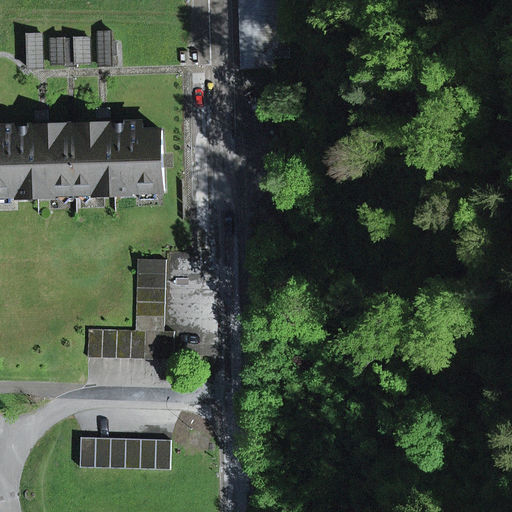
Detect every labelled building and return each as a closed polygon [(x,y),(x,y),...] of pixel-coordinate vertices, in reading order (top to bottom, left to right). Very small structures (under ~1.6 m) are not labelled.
[(290,58),(288,0),(240,0),(243,69),(274,68),(274,58),(290,58)] [(100,33),(101,67),(114,66),(113,32),(100,33)] [(29,35),(30,69),(43,69),(42,35),(29,35)] [(78,67),(78,64),(91,64),(90,39),(52,40),(53,65),(65,64),(66,68),(78,67)] [(134,192),(165,191),(163,131),(144,132),(143,124),(127,124),(21,127),(5,128),(5,136),(0,136),(0,196),(20,196),(20,200),(57,199),(57,195),(76,194),(76,198),(78,198),(78,194),(97,193),(97,197),(134,196),(134,192)] [(167,260),(139,260),(137,331),(165,332),(167,260)] [(90,330),(89,358),(174,361),(175,332),(165,332),(137,331),(90,330)] [(81,468),(171,471),(172,441),(82,438),(81,468)]
